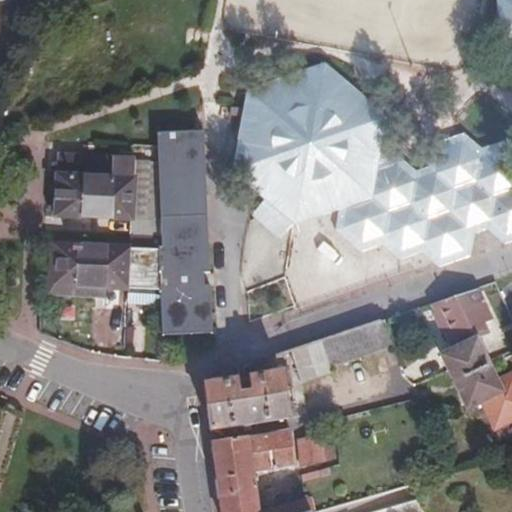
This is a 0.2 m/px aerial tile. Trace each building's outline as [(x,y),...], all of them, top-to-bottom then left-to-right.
[(511,0),(501,14),(501,23),(494,32),(511,48),(511,0)] [(322,64),(239,94),(229,175),(289,226),(338,211),(333,232),(360,254),(380,248),(396,259),(420,253),(439,268),(472,256),(474,232),(486,226),(503,245),(511,241),(511,148),(501,143),(480,147),(463,137),(440,146),(431,172),(415,176),(395,160),(375,168),(382,126),(322,64)] [(152,133),(155,335),(204,333),(202,234),(200,132),(152,133)] [(60,160),(56,218),(128,222),(132,164),(60,160)] [(153,292),(152,254),(54,249),(52,285),(153,292)] [(457,295),(429,305),(442,340),(446,339),(450,349),(436,355),(461,407),(475,400),(488,428),(511,416),(511,376),(509,369),(489,378),(471,338),(482,332),(477,322),(486,317),(473,290),(457,295)] [(383,322),(292,354),(300,379),(331,369),(330,366),(391,346),(383,322)] [(243,371),(245,378),(276,366),(274,360),(243,371)] [(207,429),(208,432),(283,421),(278,381),(285,380),(283,365),(276,366),(245,378),(244,383),(232,384),(201,388),(207,429)] [(291,471),(284,432),(262,437),(210,444),(220,511),(307,511),(304,500),(301,501),(260,511),(255,511),(251,477),(291,471)] [(298,469),(323,465),(330,463),(326,440),(294,444),(298,469)] [(300,483),(326,478),(325,473),(299,477),(300,483)] [(271,492),(264,492),(265,503),(273,502),(273,499),(288,498),(287,488),(271,489),(271,492)]
